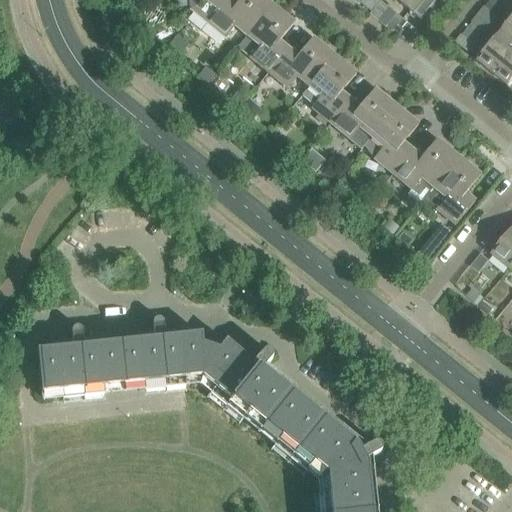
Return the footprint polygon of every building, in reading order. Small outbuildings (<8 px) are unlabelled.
[(211,0),(188,0),(190,11),(211,0)] [(246,39),(272,7),(262,0),(241,0),(235,8),(225,0),(211,0),(190,11),(225,40),(234,29),(246,39)] [(366,9),(373,0),(363,0),(360,4),(366,9)] [(372,14),(382,3),(378,0),(373,0),(366,9),(372,14)] [(410,13),(421,0),(397,0),(396,2),(410,13)] [(425,25),(444,0),(421,0),(410,13),(425,25)] [(507,6),(499,0),(492,0),(490,3),(502,12),(507,6)] [(502,12),(490,3),(485,9),(497,18),(502,12)] [(279,44),(294,25),(272,7),(246,39),(237,50),(268,75),(288,51),(279,44)] [(394,32),(404,21),(398,16),(388,27),(394,32)] [(400,37),(410,25),(404,21),(394,32),(400,37)] [(511,21),(501,35),(511,44),(511,21)] [(484,34),(473,25),(468,31),(479,40),(484,34)] [(479,40),(468,31),(463,37),(474,46),(479,40)] [(511,44),(501,35),(490,49),(511,66),(511,44)] [(308,89),(334,58),(312,40),(297,59),(288,51),(268,75),(287,90),(296,79),(308,89)] [(511,84),(511,66),(490,49),(478,63),(509,89),(511,84)] [(340,94),(356,76),(334,58),(308,89),(321,99),(311,110),(318,116),(315,120),(324,127),(327,123),(330,126),(350,102),(340,94)] [(365,147),(396,109),(374,91),(359,109),(350,102),(330,126),(349,141),(353,137),(365,147)] [(0,133),(1,135),(17,115),(8,108),(0,116),(0,133)] [(403,145),(418,126),(396,109),(365,147),(374,161),(392,176),(412,152),(403,145)] [(423,202),(458,159),(436,141),(421,160),(412,152),(392,176),(411,192),(407,196),(415,203),(423,202)] [(465,196),(480,177),(458,159),(423,202),(455,227),(474,204),(465,196)] [(511,268),(511,232),(492,257),(510,271),(511,268)] [(199,385),(210,351),(203,349),(202,338),(164,341),(163,326),(162,324),(157,321),(153,323),(151,328),(153,342),(119,345),(124,392),(199,385)] [(124,392),(119,345),(83,349),(82,334),(80,331),(75,330),(71,332),(70,337),(71,350),(36,354),(41,400),(124,392)] [(368,511),(365,463),(379,457),(381,455),(381,451),(378,447),(374,446),(356,454),(354,451),(261,374),(272,360),(271,356),(266,353),(261,355),(252,367),(225,344),(218,353),(210,351),(199,385),(318,483),(320,511),(368,511)]
